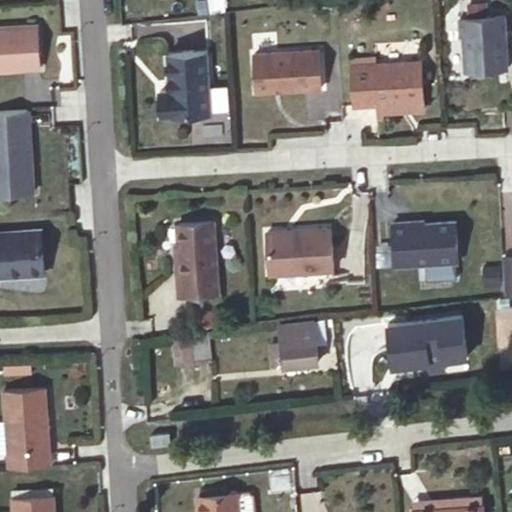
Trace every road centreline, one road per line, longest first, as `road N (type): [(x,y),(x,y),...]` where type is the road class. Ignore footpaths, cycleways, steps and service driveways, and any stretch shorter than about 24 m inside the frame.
road 1 (residential): [(511,145),(105,174)]
road 2 (residential): [(123,463),(511,419)]
road 3 (residential): [(93,0),(105,174)]
road 4 (residential): [(105,174),(115,328)]
road 5 (residential): [(115,328),(123,463)]
